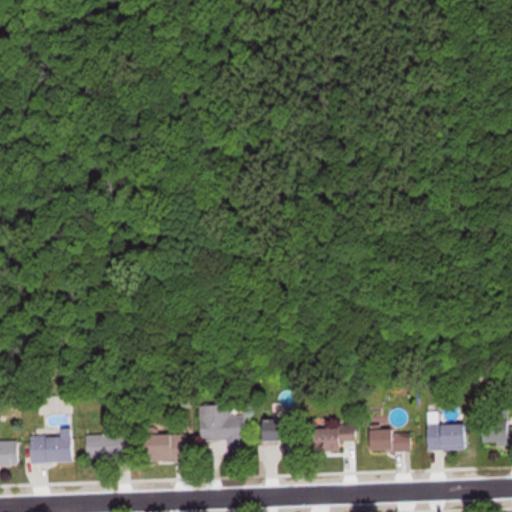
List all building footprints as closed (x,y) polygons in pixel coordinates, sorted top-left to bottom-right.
[(201,405),(203,441),(232,440),(232,449),(250,448),(249,414),(233,414),(232,404),(201,405)] [(264,418),(264,441),(299,441),(299,418),(264,418)] [(511,442),(511,418),(485,419),(485,442),(511,442)] [(429,423),(430,449),(471,449),(471,423),(429,423)] [(319,450),(353,450),(353,426),(319,426),(319,450)] [(33,435),(33,461),(77,461),(77,427),(64,427),(64,435),(33,435)] [(378,429),(378,451),(415,451),(415,429),(378,429)] [(148,434),(148,459),(190,457),(190,433),(148,434)] [(133,434),(88,434),(88,460),(133,460),(133,434)]
